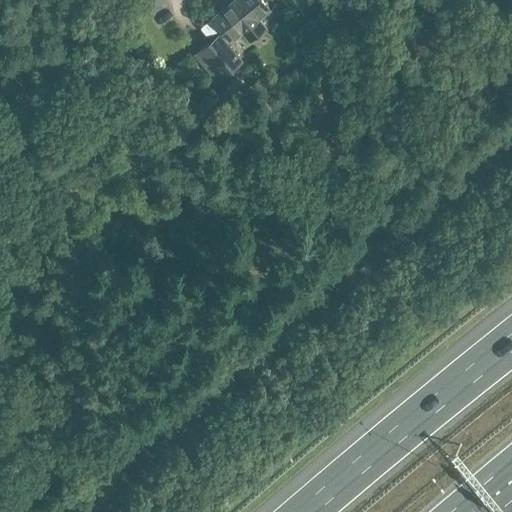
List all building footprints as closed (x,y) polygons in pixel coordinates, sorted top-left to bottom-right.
[(261,0),(231,0),(211,17),(230,40),(241,32),(248,39),(265,26),(258,18),(269,9),(261,0)] [(219,33),(197,50),(215,72),(237,54),(219,33)] [(227,108),(239,97),(247,90),(238,79),(217,96),(227,108)] [(259,79),(250,85),(251,86),(256,92),(264,86),(264,85),(259,79)] [(205,108),(212,116),(216,113),(209,104),(205,108)] [(222,111),(208,120),(214,127),(226,117),(222,111)]
